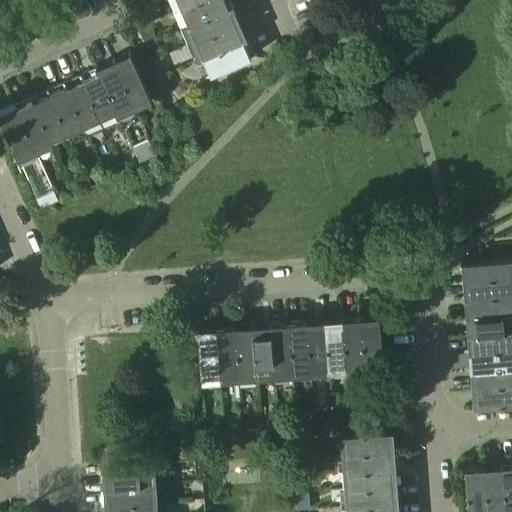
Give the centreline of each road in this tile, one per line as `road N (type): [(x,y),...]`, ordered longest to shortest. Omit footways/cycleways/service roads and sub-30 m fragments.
road 1 (residential): [(431,429),(421,277),(74,298),(59,306)]
road 2 (residential): [(61,483),(52,333),(59,306)]
road 3 (residential): [(0,66),(119,13)]
road 4 (residential): [(59,306),(0,197)]
